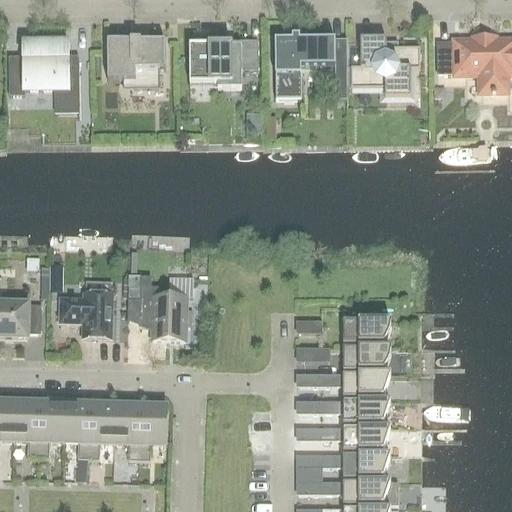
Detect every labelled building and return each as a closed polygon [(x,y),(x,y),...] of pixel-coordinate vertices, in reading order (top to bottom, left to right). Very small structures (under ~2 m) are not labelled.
[(386,42),(360,42),(360,71),(351,71),(351,92),(384,92),(384,102),(410,101),(410,72),(420,72),(419,51),(386,52),(386,42)] [(144,43),(144,45),(107,45),(107,51),(104,51),(104,52),(107,52),(107,85),(134,84),(134,92),(158,91),(158,94),(159,94),(159,73),(165,73),(165,45),(146,45),(145,43),(144,43)] [(301,103),(300,70),(334,70),(335,103),(347,103),(346,43),(274,43),(275,103),(301,103)] [(511,43),(453,45),(454,46),(437,47),(437,78),(454,78),(454,79),(482,79),(483,97),(489,97),(489,99),(495,99),(495,97),(507,97),(506,79),(511,78),(511,43)] [(238,48),(189,48),(189,87),(217,87),(217,92),(241,92),(241,74),(258,74),(257,44),(238,44),(238,48)] [(22,60),(8,60),(9,99),(24,99),(24,94),(54,93),(54,99),(54,102),(79,101),(78,59),(68,60),(68,45),(22,46),(22,60)] [(434,92),(434,102),(440,102),(443,99),(443,92),(434,92)] [(275,120),(266,120),(266,144),(275,144),(275,120)] [(27,262),(27,270),(38,270),(38,263),(27,262)] [(49,270),(48,295),(63,295),(63,270),(49,270)] [(139,317),(139,331),(152,331),(152,345),(184,346),(186,302),(168,301),(169,291),(140,290),(140,281),(128,280),(127,316),(139,317)] [(83,303),(59,302),(58,327),(82,328),(82,343),(111,343),(112,299),(83,298),(83,303)] [(11,308),(0,307),(0,340),(26,341),(26,338),(40,338),(41,309),(24,309),(21,306),(13,306),(11,308)] [(342,325),(342,348),(383,348),(385,345),(388,339),(389,335),(390,328),(390,325),(386,325),(387,319),(369,319),(370,325),(342,325)] [(321,337),(321,325),(295,325),(295,326),(297,326),(297,337),(321,337)] [(329,366),(329,352),(295,352),(295,353),(297,353),(297,366),(329,366)] [(342,375),(383,375),(385,372),(388,366),(389,362),(390,355),(390,352),(342,352),(342,375)] [(295,380),(297,380),(297,391),(342,391),(342,402),(382,402),(390,379),(295,379),(295,380)] [(0,445),(13,445),(14,405),(14,406),(0,405),(0,445)] [(14,405),(13,445),(27,446),(27,462),(38,462),(39,406),(39,407),(15,406),(15,405),(14,405)] [(39,406),(38,462),(49,462),(49,447),(64,447),(65,406),(64,406),(64,408),(40,407),(40,406),(39,406)] [(65,406),(64,447),(78,447),(77,463),(87,464),(88,464),(90,407),(89,407),(89,408),(65,408),(65,406)] [(342,429),(382,428),(390,406),(295,406),(295,407),(297,407),(297,418),(342,418),(342,429)] [(90,407),(88,464),(99,464),(100,448),(114,448),(115,408),(114,408),(114,409),(90,409),(90,407)] [(115,408),(114,448),(128,449),(128,465),(139,465),(141,409),(140,409),(140,410),(116,409),(116,408),(115,408)] [(141,409),(139,465),(149,465),(150,449),(165,450),(166,411),(141,410),(141,409)] [(342,445),(342,456),(382,455),(390,432),(295,433),(295,434),(297,434),(297,445),(342,445)] [(390,460),(295,460),(295,461),(297,461),(297,472),(342,472),(342,482),(382,482),(390,460)] [(77,463),(77,474),(87,474),(87,464),(77,463)] [(342,509),(382,509),(390,486),(295,487),(295,488),(297,488),(297,499),(342,499),(342,509)]
